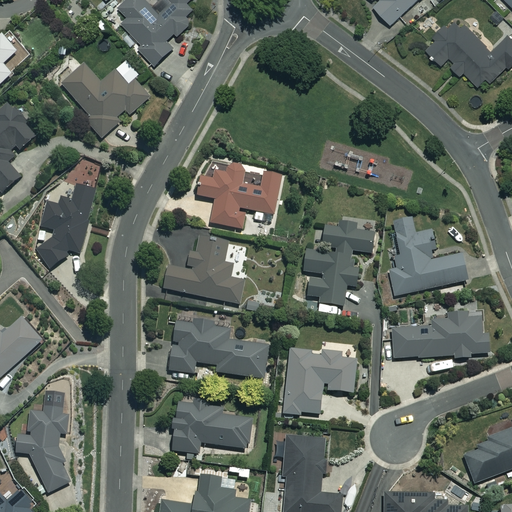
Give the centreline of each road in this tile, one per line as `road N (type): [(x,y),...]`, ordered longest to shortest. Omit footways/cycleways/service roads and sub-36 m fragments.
road 1 (residential): [(118,511),(125,251),(240,15)]
road 2 (residential): [(467,155),(410,97),(295,8)]
road 3 (residential): [(394,439),(435,404),(511,375)]
road 4 (residential): [(511,267),(467,155)]
